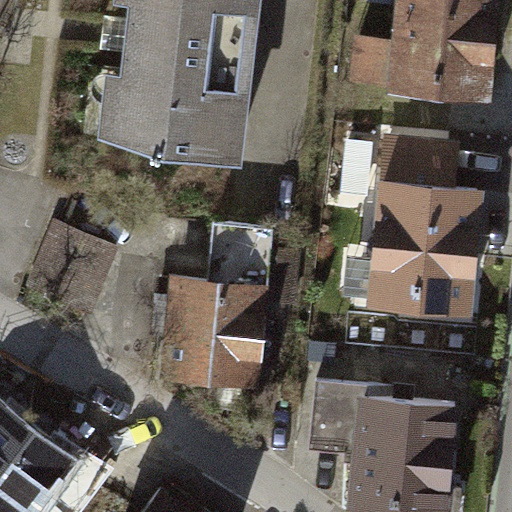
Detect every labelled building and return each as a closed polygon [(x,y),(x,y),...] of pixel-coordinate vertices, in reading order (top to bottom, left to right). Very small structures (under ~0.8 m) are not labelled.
[(275,0),(128,0),(114,139),(254,163),(275,0)] [(496,0),(404,0),(401,37),(362,34),(359,76),(396,78),(397,83),(487,91),(496,0)] [(497,185),(392,177),(384,314),(489,321),(497,185)] [(105,304),(127,233),(62,213),(39,283),(105,304)] [(281,284),(179,276),(171,382),(273,390),(281,284)] [(468,511),(477,400),(373,390),(364,509),(386,511),(468,511)] [(47,446),(0,409),(0,511),(31,511),(80,450),(58,433),(47,446)] [(210,511),(171,484),(151,511),(210,511)]
